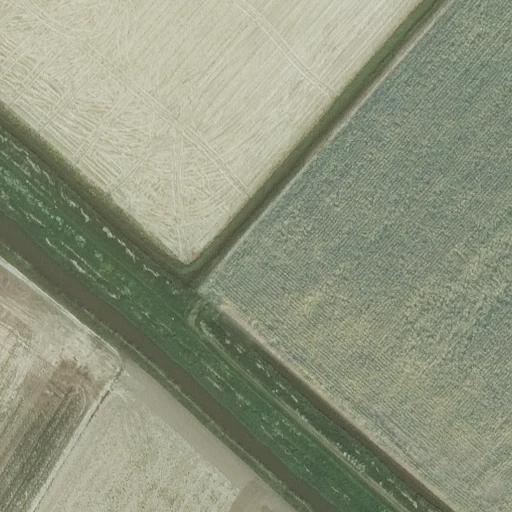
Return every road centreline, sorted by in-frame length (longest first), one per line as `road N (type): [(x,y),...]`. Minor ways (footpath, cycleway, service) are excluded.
road 1 (track): [(0,168),(395,511)]
road 2 (track): [(0,80),(164,216)]
